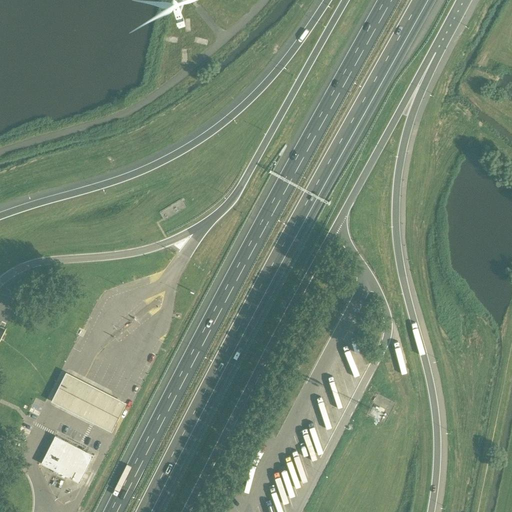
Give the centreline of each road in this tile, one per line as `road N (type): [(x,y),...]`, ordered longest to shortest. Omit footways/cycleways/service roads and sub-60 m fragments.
road 1 (motorway): [(144,511),(422,0)]
road 2 (motorway): [(387,0),(286,172),(110,511)]
road 3 (motorway): [(430,511),(435,417),(394,209),(408,125),(460,0)]
road 4 (motorway): [(327,0),(260,88),(214,129),(116,181),(0,218)]
road 5 (unclassified): [(263,0),(205,58),(140,105),(0,152)]
road 6 (motorway): [(340,219),(459,0)]
road 7 (motorway): [(345,0),(219,213)]
